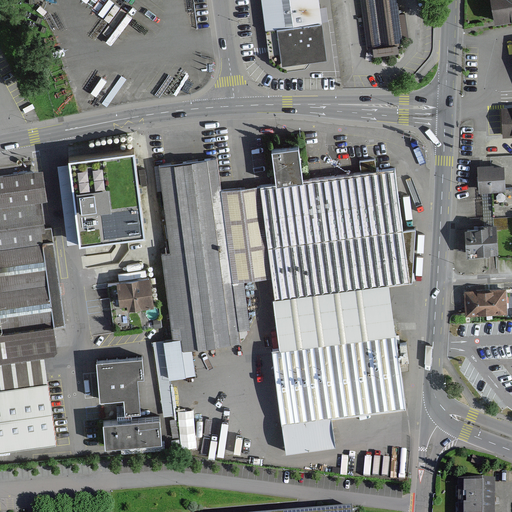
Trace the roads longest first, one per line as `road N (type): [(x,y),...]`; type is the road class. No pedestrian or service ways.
road 1 (residential): [(422,506),(161,477),(0,491)]
road 2 (unclassified): [(443,410),(432,387),(445,108)]
road 3 (unclassified): [(235,105),(0,144)]
road 4 (unclassified): [(445,108),(235,105)]
